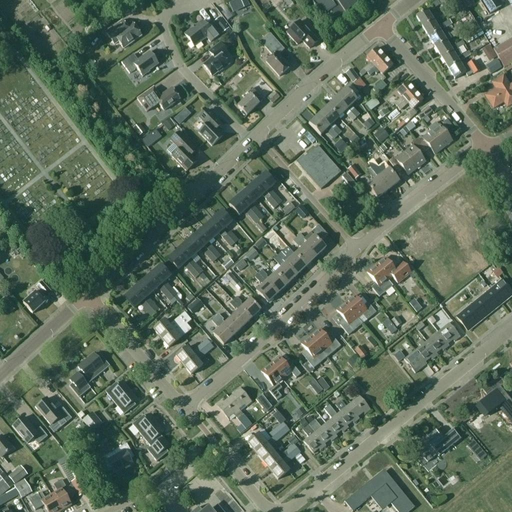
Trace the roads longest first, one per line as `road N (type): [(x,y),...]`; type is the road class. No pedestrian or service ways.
road 1 (residential): [(280,511),(511,329)]
road 2 (residential): [(183,408),(356,247)]
road 3 (tertiary): [(90,293),(251,140)]
road 4 (residential): [(251,140),(176,63),(165,16),(190,0)]
road 5 (tertiary): [(257,135),(380,25)]
road 6 (residential): [(356,247),(483,148)]
road 7 (residential): [(483,148),(380,25)]
road 8 (residential): [(356,247),(257,135)]
road 9 (residential): [(183,408),(90,293)]
road 10 (residential): [(271,511),(183,408)]
road 11 (tertiary): [(0,374),(90,293)]
